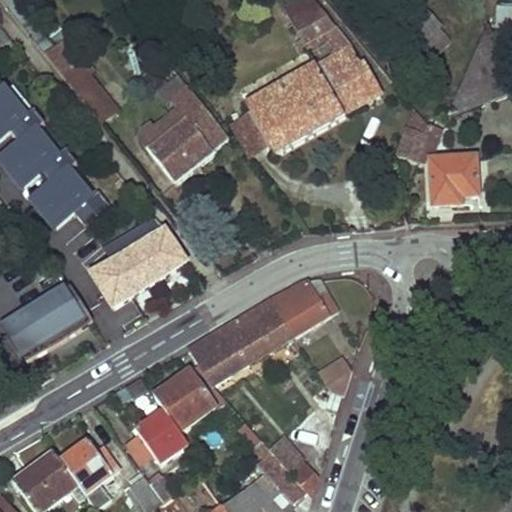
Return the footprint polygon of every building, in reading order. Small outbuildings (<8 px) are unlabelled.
[(15,0),(0,0),(46,57),(55,50),(15,0)] [(306,0),(284,14),(305,50),(323,40),(337,32),(313,0),(306,0)] [(499,38),(511,37),(511,8),(498,8),(499,38)] [(439,27),(424,11),(388,43),(404,60),(411,53),(422,65),(446,42),(435,30),(439,27)] [(511,89),(489,29),(447,120),(511,96),(511,89)] [(323,40),(338,60),(351,53),(337,32),(323,40)] [(85,62),(68,40),(55,50),(46,57),(48,60),(59,52),(74,70),(85,62)] [(48,60),(102,127),(118,115),(80,66),(74,70),(59,52),(48,60)] [(272,156),(277,163),(347,123),(346,121),(337,106),(371,86),(351,53),(338,60),(246,112),(251,120),(272,156)] [(165,81),(158,71),(144,82),(153,92),(157,94),(161,92),(165,89),(167,85),(165,81)] [(337,106),(346,121),(380,101),(371,86),(337,106)] [(0,177),(3,175),(55,243),(97,211),(4,89),(0,92),(0,177)] [(233,147),(189,92),(172,105),(180,116),(156,134),(153,130),(145,136),(142,145),(150,156),(177,190),(233,147)] [(430,132),(414,112),(407,133),(398,161),(418,167),(419,162),(427,139),(430,132)] [(252,167),(272,156),(251,120),(232,131),(252,167)] [(427,139),(419,162),(424,164),(428,154),(436,158),(445,135),(432,129),(430,132),(427,139)] [(432,164),(435,212),(461,210),(460,201),(481,200),(479,161),(432,164)] [(65,279),(94,325),(188,266),(158,221),(108,253),(116,267),(90,282),(82,269),(65,279)] [(82,269),(90,282),(116,267),(108,253),(82,269)] [(5,330),(29,366),(94,325),(65,279),(64,276),(62,278),(45,289),(52,301),(5,330)] [(273,304),(296,338),(332,317),(324,305),(331,301),(319,282),(311,283),(273,304)] [(339,313),(331,301),(324,305),(332,317),(339,313)] [(230,330),(252,364),(296,338),(273,304),(230,330)] [(199,363),(215,386),(252,364),(230,330),(192,352),(199,363)] [(324,376),(336,394),(347,398),(355,371),(346,357),(324,376)] [(169,411),(187,434),(223,410),(220,406),(228,401),(215,386),(199,363),(188,369),(193,375),(159,398),(169,411)] [(128,389),(136,402),(150,393),(142,381),(128,389)] [(157,460),(163,468),(195,446),(187,434),(169,411),(139,433),(141,437),(157,460)] [(246,426),(238,433),(263,461),(271,454),(246,426)] [(157,460),(141,437),(128,447),(144,469),(157,460)] [(286,440),(272,452),(292,476),(307,463),(286,440)] [(121,472),(105,450),(98,456),(91,444),(63,464),(89,500),(98,511),(112,500),(104,489),(115,479),(115,476),(121,472)] [(270,476),(297,507),(310,495),(292,476),(272,452),(271,454),(263,461),(260,464),(270,476)] [(18,485),(40,511),(51,511),(73,495),(81,505),(89,500),(63,464),(57,456),(18,485)] [(292,476),(310,495),(314,500),(321,479),(307,463),(292,476)] [(130,484),(121,472),(115,476),(115,479),(104,489),(112,500),(131,486),(130,484)] [(165,477),(162,473),(150,482),(153,486),(165,477)] [(144,474),(130,484),(131,486),(134,489),(147,478),(144,474)] [(262,483),(288,511),(294,511),(297,507),(270,476),(262,483)] [(153,486),(166,504),(178,495),(165,477),(153,486)] [(125,496),(136,511),(145,504),(151,511),(154,511),(166,504),(153,486),(147,479),(125,496)] [(288,511),(262,483),(246,496),(244,495),(222,511),(288,511)] [(207,488),(196,495),(207,511),(210,511),(219,506),(207,488)] [(0,511),(17,511),(7,500),(0,505),(0,511)]
